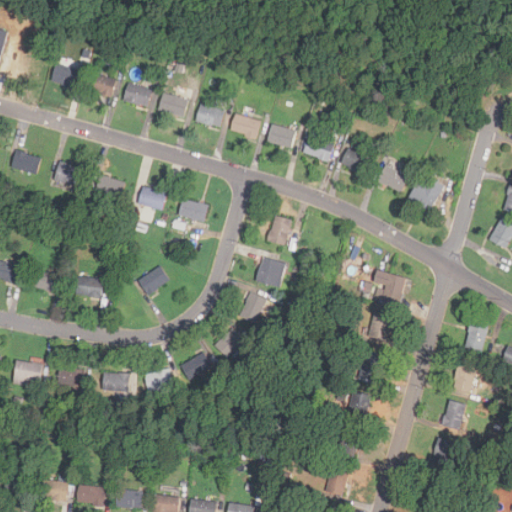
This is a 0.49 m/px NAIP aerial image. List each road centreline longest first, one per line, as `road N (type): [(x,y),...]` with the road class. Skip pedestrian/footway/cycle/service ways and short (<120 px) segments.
road 1 (residential): [(511,301),(311,193),(0,104)]
road 2 (residential): [(503,115),(488,134),(380,511)]
road 3 (residential): [(246,175),(213,292),(180,325),(126,337),(0,316)]
